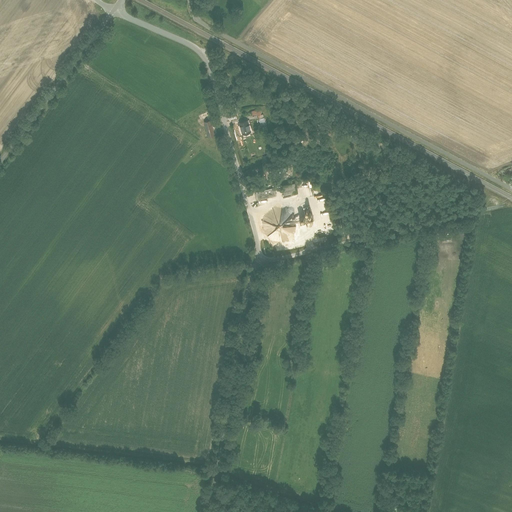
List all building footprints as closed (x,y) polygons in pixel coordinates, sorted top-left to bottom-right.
[(268,128),(264,115),(259,117),(263,130),(268,128)] [(212,120),(205,122),(209,136),(216,135),(212,120)] [(249,120),(240,122),(243,133),(252,131),(249,120)] [(295,184),(282,187),(284,196),(297,193),(296,188),(295,184)] [(275,188),(257,193),(259,200),(277,196),(275,188)] [(301,214),(293,215),(294,221),(303,220),(304,221),(311,220),(310,207),(305,207),(305,212),(308,212),(308,215),(301,216),(301,214)] [(310,220),(303,222),(305,230),(312,228),(310,220)]
